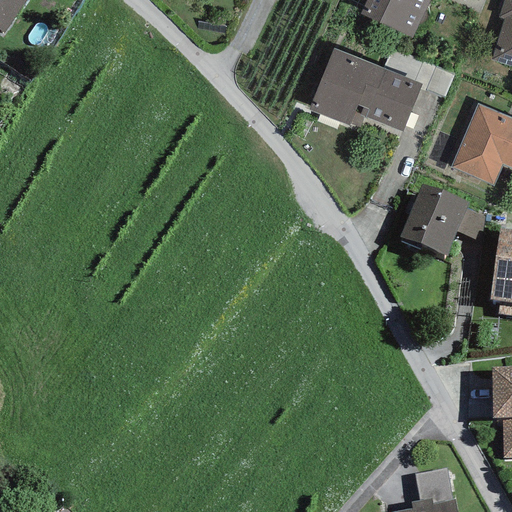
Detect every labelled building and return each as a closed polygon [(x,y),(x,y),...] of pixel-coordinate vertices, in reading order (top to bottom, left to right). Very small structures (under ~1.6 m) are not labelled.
[(27,0),(0,0),(0,29),(4,32),(27,0)] [(366,0),(360,14),(411,38),(429,0),(366,0)] [(511,0),(503,0),(498,18),(504,19),(491,60),(511,66),(511,0)] [(383,69),(333,49),(308,110),(359,130),(365,116),(403,132),(420,90),(422,84),(383,69)] [(391,49),(383,69),(422,84),(420,90),(424,92),(425,89),(444,97),(453,74),(391,49)] [(511,118),(477,104),(450,167),(493,187),(502,166),(511,170),(511,118)] [(468,202),(421,183),(399,237),(446,256),(456,231),(465,209),(468,202)] [(485,218),(465,209),(456,231),(481,242),(485,218)] [(511,228),(500,226),(490,300),(500,301),(498,314),(511,315),(511,228)] [(511,365),(491,366),(492,419),(502,419),(503,456),(511,456),(511,365)] [(415,474),(419,500),(432,498),(433,505),(452,502),(446,468),(415,474)] [(412,509),(396,511),(457,511),(455,501),(452,502),(433,505),(432,498),(419,500),(411,502),(412,509)]
